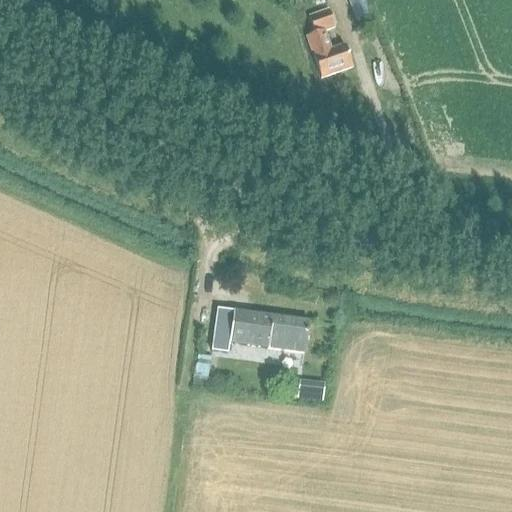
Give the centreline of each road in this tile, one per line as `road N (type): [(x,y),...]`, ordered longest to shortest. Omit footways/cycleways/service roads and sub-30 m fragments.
road 1 (unclassified): [(369,239),(155,159)]
road 2 (unclassified): [(155,159),(0,87)]
road 3 (unclassified): [(369,239),(210,240)]
road 4 (track): [(185,390),(170,511)]
